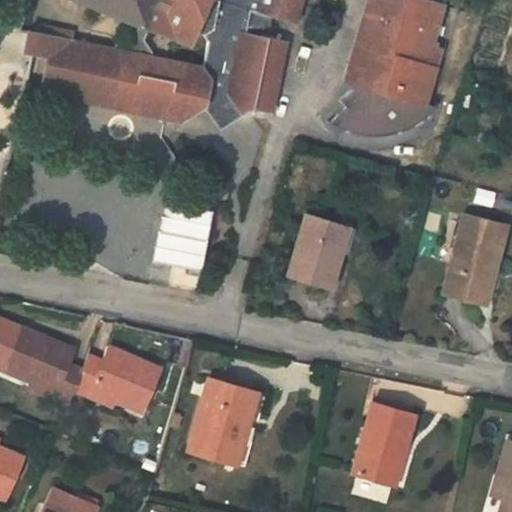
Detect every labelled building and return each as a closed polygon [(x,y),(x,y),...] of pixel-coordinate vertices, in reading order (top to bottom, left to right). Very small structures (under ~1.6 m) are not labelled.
[(30,0),(17,31),(26,33),(23,51),(33,53),(49,57),(40,94),(185,125),(210,110),(223,131),(246,114),(272,117),(289,44),(250,35),(254,13),(299,24),(306,0),(30,0)] [(426,0),(367,0),(349,63),(359,66),(353,85),(337,100),(344,106),(328,123),(335,127),(343,131),(353,134),(366,136),(376,136),(382,136),(391,134),(401,131),(406,129),(411,127),(415,125),(421,121),(430,114),(436,108),(423,104),(435,65),(426,63),(430,46),(443,5),(426,0)] [(439,49),(430,46),(426,63),(435,65),(439,49)] [(344,82),(353,85),(359,66),(349,63),(344,82)] [(213,212),(165,200),(151,261),(203,269),(213,212)] [(304,215),(287,275),(331,287),(348,228),(304,215)] [(462,215),(442,293),(477,302),(487,265),(495,266),(505,226),(462,215)] [(487,265),(477,302),(485,304),(495,266),(487,265)] [(72,390),(77,377),(64,372),(67,365),(73,349),(22,328),(4,372),(31,383),(55,392),(52,399),(66,404),(72,390)] [(80,369),(77,377),(72,390),(89,396),(91,391),(114,401),(141,411),(158,367),(109,348),(102,362),(101,368),(83,362),(80,369)] [(86,355),(83,362),(101,368),(102,362),(86,355)] [(64,372),(77,377),(80,369),(67,365),(64,372)] [(246,430),(256,394),(207,380),(187,451),(228,462),(238,428),(246,430)] [(29,389),(52,399),(55,392),(31,383),(29,389)] [(91,391),(89,396),(112,406),(114,401),(91,391)] [(351,473),(386,482),(396,448),(404,450),(414,415),(370,404),(351,473)] [(183,418),(173,415),(170,426),(181,428),(183,418)] [(238,428),(228,462),(236,464),(246,430),(238,428)] [(511,511),(511,443),(506,441),(490,494),(503,498),(498,511),(511,511)] [(0,498),(4,500),(22,457),(0,447),(0,498)] [(386,482),(394,485),(404,450),(396,448),(386,482)] [(94,511),(96,507),(51,489),(41,511),(94,511)]
